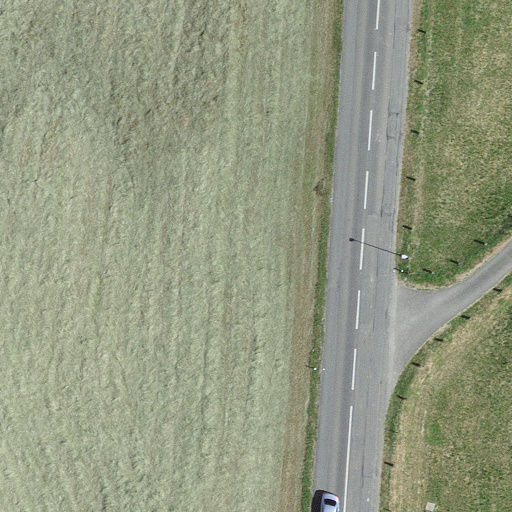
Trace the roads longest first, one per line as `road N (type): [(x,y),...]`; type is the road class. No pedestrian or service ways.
road 1 (tertiary): [(345,511),(378,0)]
road 2 (track): [(354,380),(511,251)]
